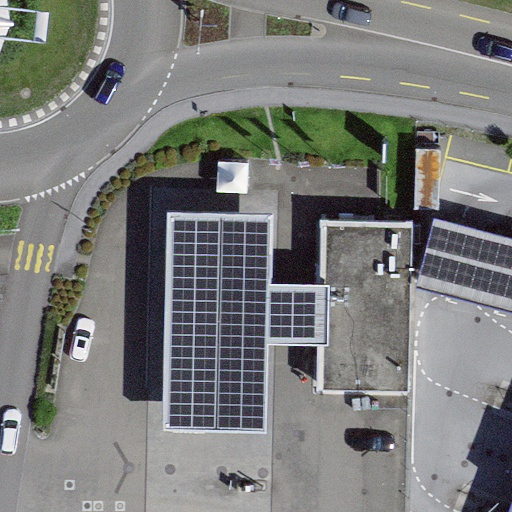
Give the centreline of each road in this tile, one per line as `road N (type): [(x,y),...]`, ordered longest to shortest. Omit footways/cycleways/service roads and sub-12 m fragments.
road 1 (unknown): [(315,500),(279,372),(272,211),(258,192),(187,172),(154,177),(135,190),(104,256),(93,495)]
road 2 (primary): [(142,76),(380,36)]
road 3 (residential): [(0,352),(78,140)]
road 4 (primary): [(380,36),(511,68)]
